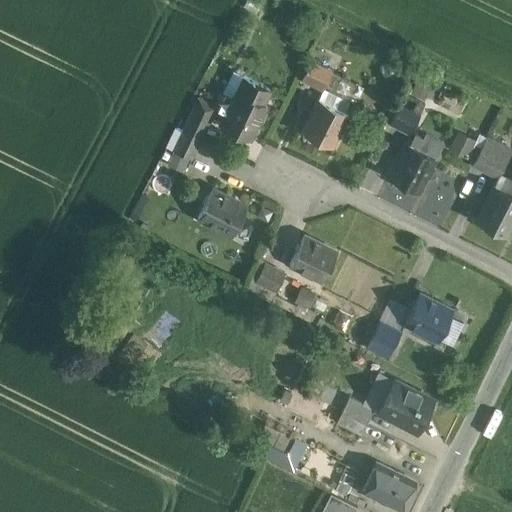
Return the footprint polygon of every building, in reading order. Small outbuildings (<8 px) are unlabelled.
[(331,72),(312,62),(303,79),(322,89),(331,72)] [(270,89),(243,76),(236,91),(220,124),(250,138),(266,105),(262,104),(270,89)] [(347,113),(319,99),(303,132),(331,146),(347,113)] [(425,104),(419,101),(413,112),(419,115),(420,115),(425,104)] [(413,112),(399,105),(390,123),(411,134),(420,115),(419,115),(413,112)] [(212,118),(194,109),(183,130),(202,139),(212,118)] [(202,139),(183,130),(173,151),(191,160),(202,139)] [(423,138),(414,133),(410,143),(405,141),(388,176),(419,191),(444,142),(425,132),(423,138)] [(474,143),(455,134),(448,149),(467,158),(474,143)] [(506,146),(486,136),(472,164),(476,167),(485,149),(501,156),(506,146)] [(501,156),(485,149),(476,167),(497,177),(506,159),(501,156)] [(499,188),(493,186),(476,219),(506,234),(511,222),(511,180),(505,177),(499,188)] [(246,206),(213,189),(198,219),(232,236),(246,206)] [(335,251),(304,235),(290,264),(321,279),(335,251)] [(285,273),(264,262),(255,280),(276,291),(285,273)] [(294,302),(309,310),(317,295),(302,287),(294,302)] [(452,307),(418,292),(405,321),(438,337),(447,317),(452,307)] [(460,323),(447,317),(438,337),(451,343),(460,323)] [(124,328),(108,318),(95,339),(110,349),(124,328)] [(400,331),(379,321),(370,339),(391,350),(400,331)] [(160,354),(134,335),(119,355),(145,374),(160,354)] [(433,398),(395,379),(379,411),(418,430),(433,398)] [(375,407),(350,395),(342,410),(367,423),(375,407)] [(347,417),(341,427),(362,438),(367,428),(347,417)] [(272,427),(263,456),(299,468),(308,438),(272,427)] [(391,467),(377,461),(363,489),(377,496),(391,467)] [(347,465),(336,490),(347,495),(359,470),(347,465)] [(416,480),(391,467),(377,496),(402,509),(416,480)] [(353,511),(357,505),(330,491),(319,511),(353,511)]
